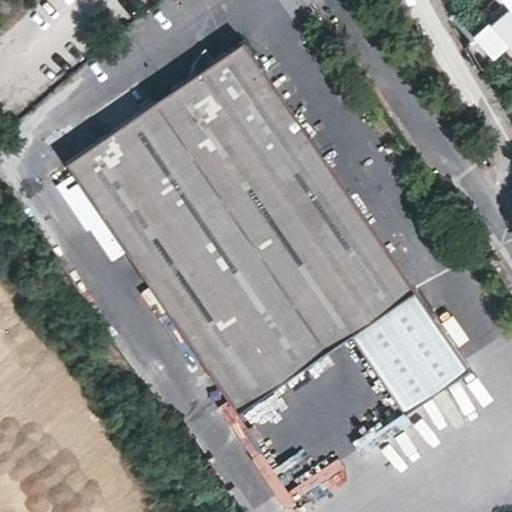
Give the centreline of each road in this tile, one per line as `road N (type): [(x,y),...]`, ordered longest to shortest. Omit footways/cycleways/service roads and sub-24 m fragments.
road 1 (residential): [(339,0),(511,247)]
road 2 (unknown): [(511,151),(430,0)]
